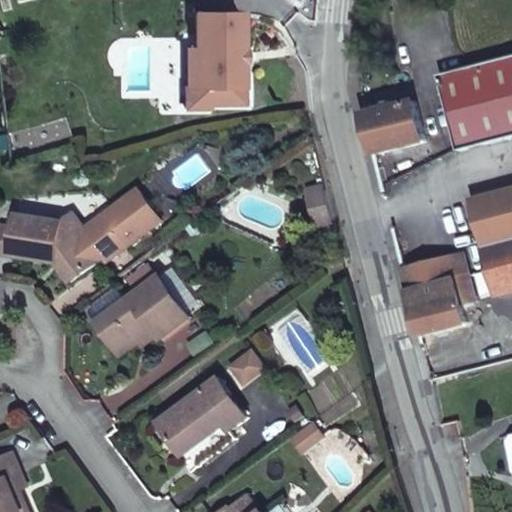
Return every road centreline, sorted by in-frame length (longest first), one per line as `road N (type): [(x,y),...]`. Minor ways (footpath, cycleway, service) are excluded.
road 1 (tertiary): [(339,0),(346,132),(441,511)]
road 2 (residential): [(0,322),(138,511)]
road 3 (unknown): [(364,202),(511,161)]
